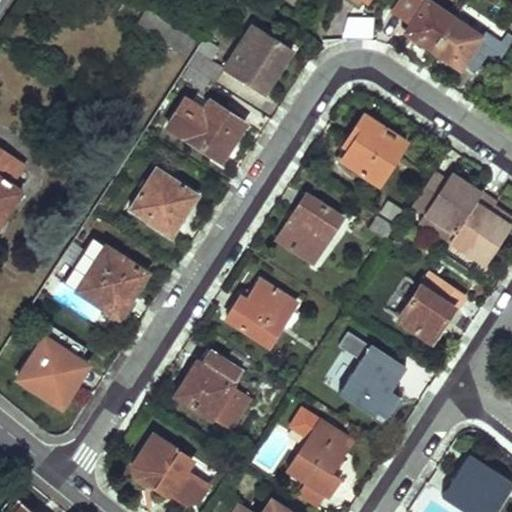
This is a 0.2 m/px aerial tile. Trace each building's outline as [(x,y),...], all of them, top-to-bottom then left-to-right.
[(343,0),(356,9),(361,0),(343,0)] [(429,0),(399,0),(391,12),(409,23),(405,30),(432,48),(453,16),(429,0)] [(145,5),(133,23),(183,55),(194,37),(145,5)] [(453,16),(432,48),(459,67),(462,61),(473,70),(485,52),(497,59),(507,45),(496,37),(497,35),(484,27),(480,35),(453,16)] [(354,19),(335,21),(335,36),(355,35),(354,19)] [(253,23),(223,68),(250,87),(257,76),(265,82),(275,66),(279,68),(291,48),(253,23)] [(193,47),(184,61),(214,81),(223,68),(193,47)] [(185,95),(166,123),(220,158),(245,120),(210,97),(203,107),(185,95)] [(376,182),(404,141),(362,113),(347,135),(353,139),(340,158),(376,182)] [(0,216),(17,192),(7,184),(20,166),(0,152),(0,216)] [(121,160),(106,183),(117,190),(132,166),(121,160)] [(154,164),(127,205),(170,233),(182,215),(178,212),(193,190),(154,164)] [(451,240),(486,263),(511,224),(491,210),(495,204),(497,201),(451,170),(446,178),(434,170),(412,203),(424,211),(418,220),(450,241),(451,240)] [(305,192),(278,235),(314,258),(341,216),(305,192)] [(386,199),(378,211),(396,222),(404,210),(386,199)] [(511,215),(495,204),(491,210),(511,224),(511,223),(511,215)] [(373,213),(365,225),(384,238),(392,225),(373,213)] [(88,234),(60,280),(112,313),(114,314),(116,313),(119,312),(146,271),(88,234)] [(429,270),(399,319),(431,339),(452,307),(455,309),(465,294),(429,270)] [(239,294),(224,316),(266,344),(294,302),(259,278),(246,299),(239,294)] [(42,334),(15,376),(59,405),(87,363),(42,334)] [(371,343),(338,392),(382,421),(398,395),(390,390),(406,366),(371,343)] [(187,375),(175,393),(210,415),(240,368),(209,349),(190,378),(187,375)] [(319,419),(301,408),(290,425),(308,436),(319,419)] [(308,436),(288,467),(328,493),(338,477),(329,471),(350,439),(319,419),(308,436)] [(144,440),(126,467),(141,477),(144,473),(188,502),(209,470),(190,457),(184,467),(144,440)] [(511,481),(466,458),(444,502),(463,511),(498,511),(511,485),(511,481)] [(249,511),(238,505),(233,511),(293,511),(271,498),(261,511),(249,511)] [(31,511),(17,499),(4,511),(31,511)]
